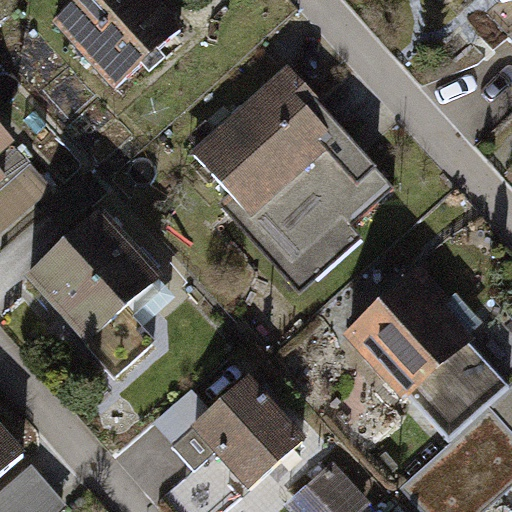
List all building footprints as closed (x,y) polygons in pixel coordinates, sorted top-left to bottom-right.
[(80,0),(54,24),(114,91),(186,27),(161,0),(80,0)] [(511,0),(503,0),(500,3),(489,13),(511,38),(511,0)] [(0,2),(0,22),(10,14),(0,2)] [(288,67),(193,151),(232,195),(222,204),(301,294),(363,240),(351,226),(395,188),(377,167),(317,99),(288,67)] [(0,236),(55,190),(16,144),(0,125),(0,236)] [(26,278),(87,346),(162,278),(101,211),(26,278)] [(411,398),(450,441),(510,388),(511,385),(511,316),(495,298),(465,325),(448,306),(455,300),(424,266),(346,336),(405,403),(411,398)] [(250,491),(308,441),(252,376),(212,411),(193,427),(196,429),(175,447),(197,472),(217,454),(250,491)] [(155,424),(175,447),(196,429),(193,427),(212,411),(194,390),(155,424)] [(511,390),(402,489),(423,511),(487,511),(511,490),(511,390)] [(0,481),(31,454),(0,418),(0,481)] [(333,511),(364,511),(373,504),(335,462),(309,485),(333,511)] [(65,511),(71,507),(35,466),(0,496),(0,511),(65,511)]
